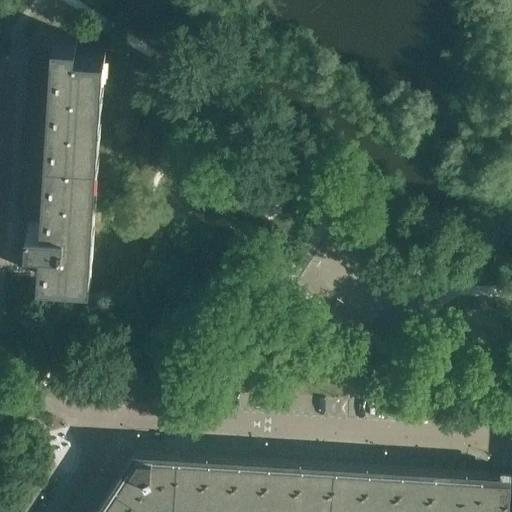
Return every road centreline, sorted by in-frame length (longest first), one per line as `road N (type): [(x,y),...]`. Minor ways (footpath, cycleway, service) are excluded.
road 1 (residential): [(511,441),(107,423)]
road 2 (residential): [(0,253),(9,84),(0,84)]
